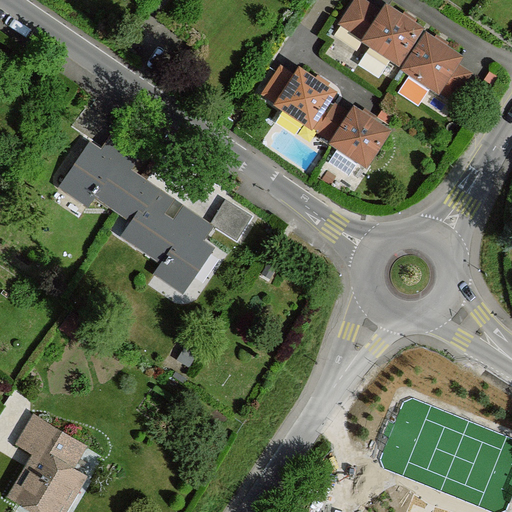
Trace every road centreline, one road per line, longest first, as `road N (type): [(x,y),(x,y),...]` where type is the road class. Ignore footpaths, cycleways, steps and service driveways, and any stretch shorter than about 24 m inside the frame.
road 1 (residential): [(371,248),(3,0)]
road 2 (residential): [(253,511),(381,311)]
road 3 (residential): [(511,118),(438,237)]
